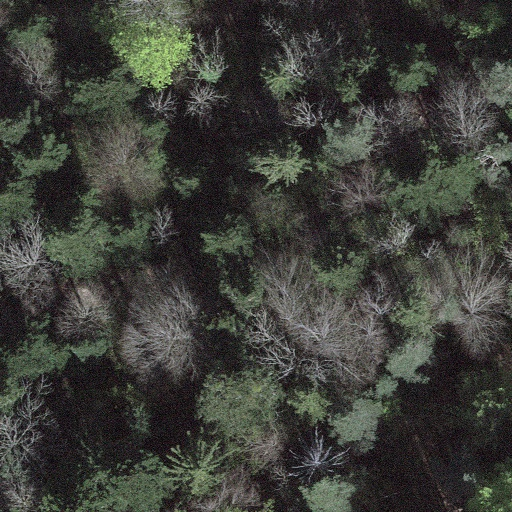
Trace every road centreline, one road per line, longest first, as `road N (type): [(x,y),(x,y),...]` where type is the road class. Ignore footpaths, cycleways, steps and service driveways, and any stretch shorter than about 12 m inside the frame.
road 1 (track): [(511,173),(336,244),(59,292),(0,332)]
road 2 (track): [(37,0),(122,20),(260,23),(337,11),(356,0)]
